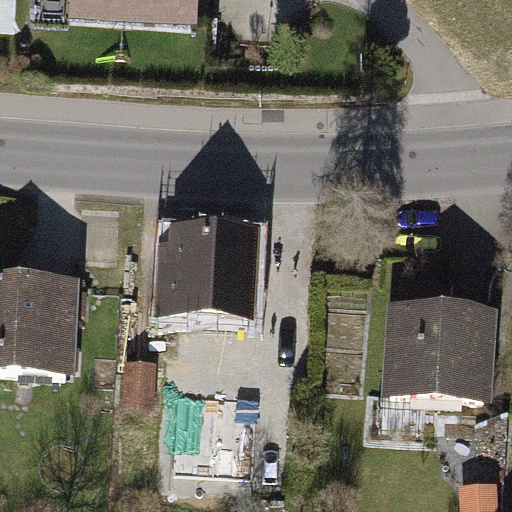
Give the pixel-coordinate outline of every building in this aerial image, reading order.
[(76,0),(74,35),(220,45),(223,0),(76,0)] [(280,253),(174,244),(167,337),(272,346),(280,253)] [(90,299),(0,294),(0,396),(85,400),(90,299)] [(507,333),(396,330),(394,413),(505,417),(507,333)] [(157,377),(129,377),(130,418),(158,418),(157,377)]
